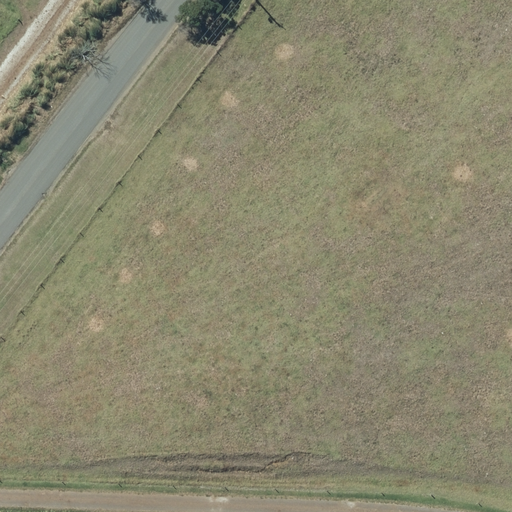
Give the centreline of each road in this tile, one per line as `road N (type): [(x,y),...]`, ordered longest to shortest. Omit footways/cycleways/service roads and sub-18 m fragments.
road 1 (track): [(0,496),(382,511)]
road 2 (unclassified): [(166,0),(0,221)]
